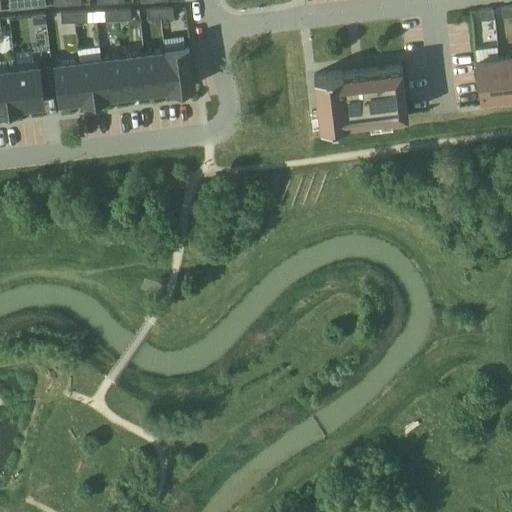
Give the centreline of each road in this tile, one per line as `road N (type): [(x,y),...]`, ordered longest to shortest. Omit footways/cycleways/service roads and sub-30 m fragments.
road 1 (residential): [(213,31),(432,5)]
road 2 (residential): [(0,162),(209,137)]
